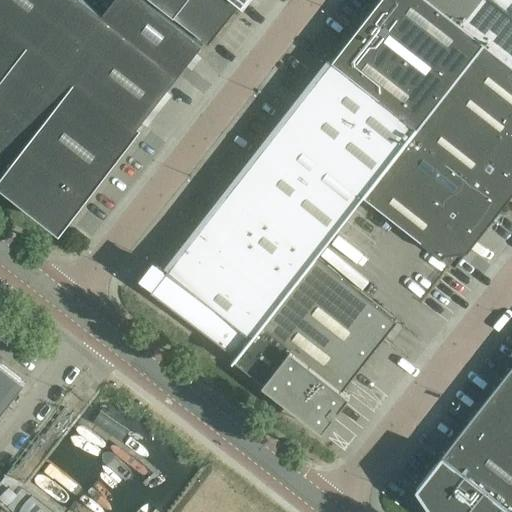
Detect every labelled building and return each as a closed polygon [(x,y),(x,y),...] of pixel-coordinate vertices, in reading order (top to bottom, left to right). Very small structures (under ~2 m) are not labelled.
[(0,0),(0,146),(103,15),(84,0),(0,0)] [(243,0),(152,0),(209,44),(243,0)] [(485,41),(431,0),(379,0),(377,3),(462,70),(485,41)] [(511,0),(431,0),(485,41),(511,62),(511,0)] [(462,70),(377,3),(355,32),(440,98),(461,72),(462,70)] [(136,129),(179,74),(103,15),(0,146),(0,177),(64,228),(90,195),(139,132),(136,129)] [(440,98),(355,32),(333,60),(418,126),(436,103),(440,98)] [(485,41),(462,70),(461,72),(511,112),(511,62),(485,41)] [(418,126),(333,60),(310,89),(395,156),(412,133),(418,126)] [(511,112),(461,72),(440,98),(436,103),(511,162),(511,112)] [(395,156),(310,89),(288,118),(372,184),(388,164),(395,156)] [(511,162),(436,103),(418,126),(412,133),(503,205),(511,193),(511,162)] [(372,184),(288,118),(265,146),(350,212),(364,195),(372,184)] [(388,164),(479,236),(503,205),(412,133),(395,156),(388,164)] [(350,212),(265,146),(243,175),(328,241),(350,212)] [(388,164),(372,184),(364,195),(455,267),(479,236),(388,164)] [(316,255),(328,241),(243,175),(199,231),(284,298),(317,255),(316,255)] [(235,360),(284,298),(199,231),(169,269),(168,268),(168,269),(168,270),(154,288),(153,287),(152,288),(236,354),(232,359),(234,361),(235,359),(235,360)] [(343,389),(384,338),(326,293),(340,274),(317,255),(284,298),(235,360),(264,382),(263,384),(308,419),(309,418),(312,419),(314,420),(315,421),(318,421),(320,421),(322,421),(325,420),(327,420),(329,419),(331,417),(333,415),(334,416),(351,395),(343,389)] [(0,413),(17,392),(25,382),(0,362),(0,413)] [(436,511),(499,511),(507,502),(511,496),(511,379),(506,375),(417,488),(438,504),(433,510),(436,511)] [(511,511),(511,506),(507,502),(499,511),(511,511)]
